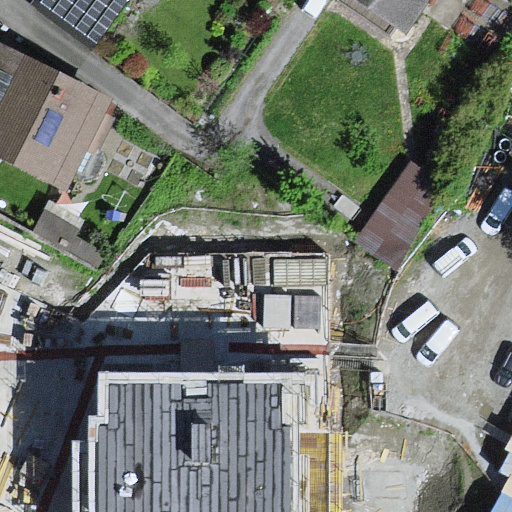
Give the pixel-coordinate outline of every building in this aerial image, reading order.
[(140,0),(41,0),(35,10),(102,56),(140,0)] [(354,0),(416,40),(442,0),(354,0)] [(0,48),(0,166),(73,202),(120,108),(0,48)] [(400,269),(444,192),(405,170),(361,247),(400,269)] [(363,415),(404,341),(375,326),(335,400),(363,415)] [(106,416),(89,415),(91,511),(302,511),(301,382),(107,377),(106,416)]
